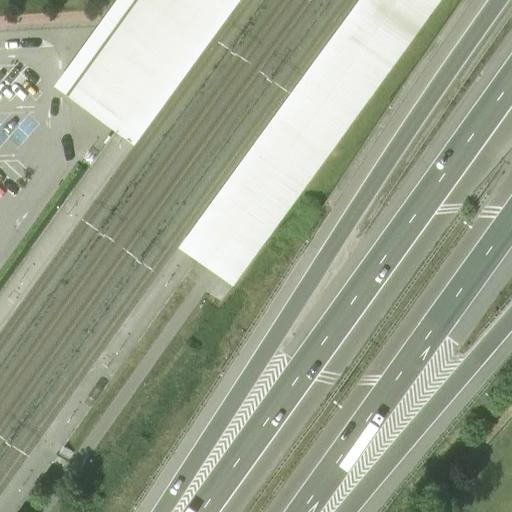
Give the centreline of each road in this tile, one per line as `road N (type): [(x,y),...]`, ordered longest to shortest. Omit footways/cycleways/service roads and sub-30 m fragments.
road 1 (motorway): [(506,0),(161,511)]
road 2 (motorway): [(511,85),(205,511)]
road 3 (motorway): [(303,511),(511,222)]
road 4 (motorway): [(348,511),(511,322)]
